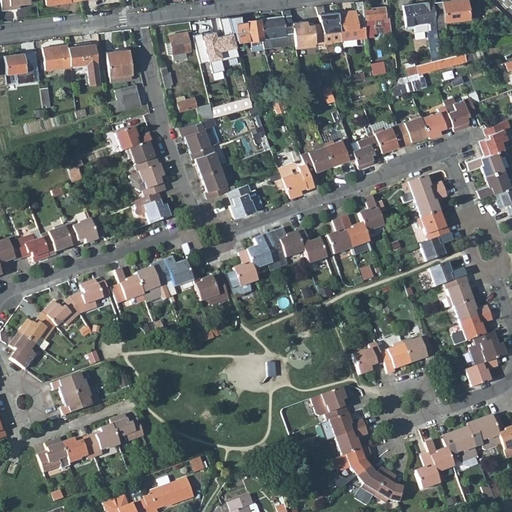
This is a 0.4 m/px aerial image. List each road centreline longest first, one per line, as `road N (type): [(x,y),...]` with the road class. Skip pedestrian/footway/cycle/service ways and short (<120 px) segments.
road 1 (residential): [(234,230),(446,150),(469,209)]
road 2 (residential): [(135,17),(154,110),(197,226)]
road 3 (residential): [(197,226),(0,295)]
road 4 (residential): [(135,17),(278,0)]
road 5 (residential): [(0,34),(135,17)]
road 6 (residential): [(511,375),(411,420),(403,398)]
